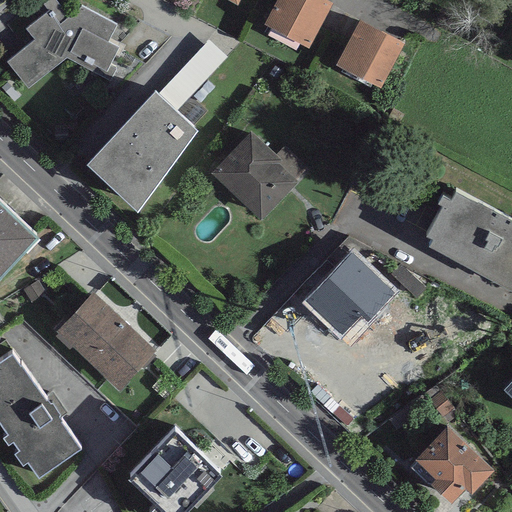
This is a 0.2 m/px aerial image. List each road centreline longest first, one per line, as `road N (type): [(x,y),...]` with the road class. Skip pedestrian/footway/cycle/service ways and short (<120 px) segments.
road 1 (residential): [(396,511),(0,134)]
road 2 (unknown): [(176,26),(175,50),(102,135)]
